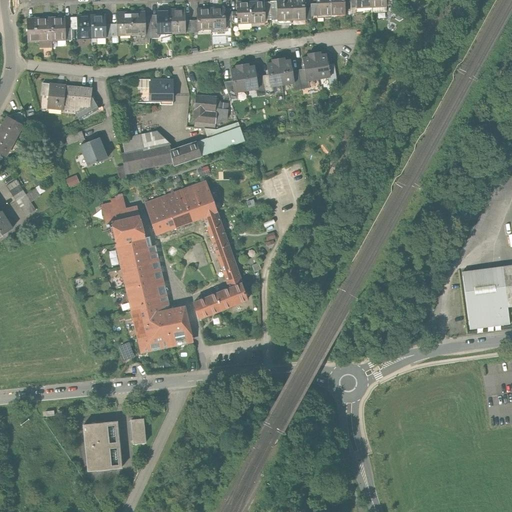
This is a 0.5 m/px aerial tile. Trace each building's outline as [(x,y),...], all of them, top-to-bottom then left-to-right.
[(277,21),(291,21),(289,0),(275,0),(276,2),(276,20),(277,21)] [(303,0),(289,0),(291,21),(304,20),(303,8),(303,0)] [(324,15),(330,15),(329,0),(315,0),(316,4),(316,17),(324,17),(324,15)] [(343,0),(329,0),(330,15),(336,15),(336,16),(344,16),(344,2),(343,0)] [(356,13),(370,13),(369,0),(355,0),(356,8),(356,13)] [(369,0),(370,13),(385,12),(385,6),(384,0),(369,0)] [(237,24),(251,23),(250,3),(236,4),(236,12),(237,24)] [(264,3),(250,3),(251,23),(264,23),(264,21),(264,4),(264,3)] [(224,8),(210,9),(211,29),(225,29),(224,21),(224,8)] [(205,30),(211,29),(210,9),(196,9),(196,21),(197,31),(205,30)] [(184,10),(170,11),(171,33),(185,33),(185,22),(184,10)] [(157,34),(171,33),(170,11),(157,11),(157,16),(157,34)] [(145,12),(130,13),(131,37),(145,36),(146,36),(145,16),(145,12)] [(117,37),(131,37),(130,13),(117,13),(117,24),(117,37)] [(105,16),(90,17),(91,38),(97,38),(97,39),(105,38),(105,25),(105,16)] [(77,39),(91,38),(90,17),(76,17),(76,18),(77,30),(77,39)] [(51,41),(51,18),(33,19),(33,21),(27,21),(28,42),(39,42),(39,48),(49,47),(49,43),(51,43),(51,41)] [(65,18),(51,18),(51,41),(57,40),(57,42),(65,42),(65,30),(65,18)] [(319,52),(313,53),(318,79),(327,78),(330,77),(328,65),(326,55),(320,56),(319,52)] [(308,81),(318,79),(313,53),(307,54),(308,58),(302,59),(304,69),(306,81),(308,81)] [(284,58),(278,59),(282,85),(291,83),(294,83),(292,71),(290,61),(284,62),(284,58)] [(272,87),(282,85),(278,59),(272,60),(272,63),(266,65),(268,75),(270,87),(272,87)] [(247,64),(242,65),(246,91),(255,89),(258,89),(256,77),(254,66),(248,68),(247,64)] [(334,64),(328,65),(330,77),(327,78),(329,85),(337,84),(334,64)] [(236,92),(246,91),(242,65),(236,66),(236,69),(230,70),(232,81),(234,93),(236,92)] [(304,69),(298,70),(301,90),(309,89),(308,81),(306,81),(304,69)] [(298,70),(292,71),(294,83),(291,83),(292,91),(301,90),(298,70)] [(268,75),(262,76),(265,96),(273,94),(272,87),(270,87),(268,75)] [(262,76),(256,77),(258,89),(255,89),(256,97),(265,96),(262,76)] [(150,92),(150,80),(137,80),(137,92),(150,92)] [(172,81),(150,80),(150,92),(150,100),(172,101),(172,81)] [(232,81),(224,82),(230,100),(237,99),(236,92),(234,93),(232,81)] [(43,84),(41,95),(48,96),(47,108),(49,109),(48,112),(62,113),(65,86),(43,84)] [(92,89),(65,86),(62,113),(76,115),(90,107),(91,97),(92,89)] [(217,112),(215,112),(215,109),(216,101),(216,98),(195,96),(194,110),(193,122),(194,122),(216,124),(217,112)] [(90,107),(76,115),(79,120),(98,109),(91,97),(90,107)] [(220,101),(216,101),(215,109),(228,110),(228,104),(220,103),(220,101)] [(228,110),(215,109),(215,112),(217,112),(216,124),(219,124),(227,120),(228,110)] [(7,116),(0,128),(0,133),(14,142),(19,133),(17,124),(16,114),(7,116)] [(216,124),(194,122),(194,128),(204,129),(215,130),(216,124)] [(207,139),(196,142),(201,157),(244,142),(238,123),(216,130),(215,130),(204,129),(207,139)] [(84,139),(81,132),(59,140),(61,147),(68,145),(68,146),(84,139)] [(158,132),(122,139),(124,153),(121,154),(123,166),(125,175),(138,172),(137,169),(171,162),(168,152),(171,151),(169,144),(170,144),(158,132)] [(0,153),(9,150),(14,142),(0,133),(0,153)] [(98,139),(80,146),(88,166),(106,159),(98,139)] [(196,142),(171,151),(168,152),(171,162),(173,167),(201,157),(196,142)] [(509,159),(500,175),(511,172),(511,155),(509,156),(509,159)] [(123,166),(116,167),(119,180),(126,178),(125,175),(123,166)] [(76,176),(65,180),(68,188),(79,183),(76,176)] [(25,195),(16,180),(5,187),(25,217),(36,210),(31,203),(40,197),(35,189),(25,195)] [(203,216),(216,212),(212,201),(205,182),(185,189),(183,190),(176,192),(156,200),(144,204),(156,235),(203,216)] [(111,223),(139,216),(137,207),(128,210),(125,210),(121,197),(109,200),(110,204),(101,206),(106,228),(110,227),(109,223),(111,223)] [(1,212),(0,211),(0,235),(11,228),(1,212)] [(203,216),(227,283),(240,278),(235,266),(228,244),(220,223),(216,212),(203,216)] [(111,223),(116,245),(145,239),(143,233),(139,216),(111,223)] [(148,238),(145,239),(116,245),(132,311),(160,305),(158,298),(153,274),(147,251),(147,247),(150,247),(148,238)] [(154,246),(150,247),(147,247),(147,251),(153,274),(158,298),(160,305),(161,308),(162,312),(169,310),(154,246)] [(511,265),(462,272),(469,330),(510,325),(507,308),(511,307),(511,265)] [(242,286),(240,278),(227,283),(229,288),(225,290),(216,294),(205,298),(193,303),(199,319),(222,310),(247,300),(242,286)] [(132,311),(140,346),(191,335),(184,307),(182,308),(169,310),(162,312),(161,308),(160,305),(132,311)] [(192,343),(191,335),(140,346),(141,353),(192,343)] [(143,419),(131,421),(133,444),(145,443),(143,419)] [(117,422),(83,425),(87,472),(121,468),(117,422)]
